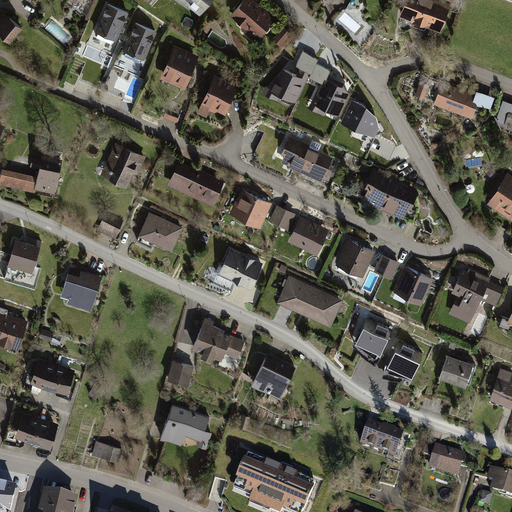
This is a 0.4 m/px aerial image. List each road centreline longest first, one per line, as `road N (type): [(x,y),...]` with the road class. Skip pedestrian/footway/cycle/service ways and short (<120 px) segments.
road 1 (residential): [(511,452),(378,406),(299,337),(0,204)]
road 2 (residential): [(467,242),(442,249),(400,243),(62,88)]
road 3 (residential): [(371,78),(467,242)]
road 4 (residential): [(181,511),(0,459)]
road 5 (residential): [(371,78),(414,59),(511,88)]
